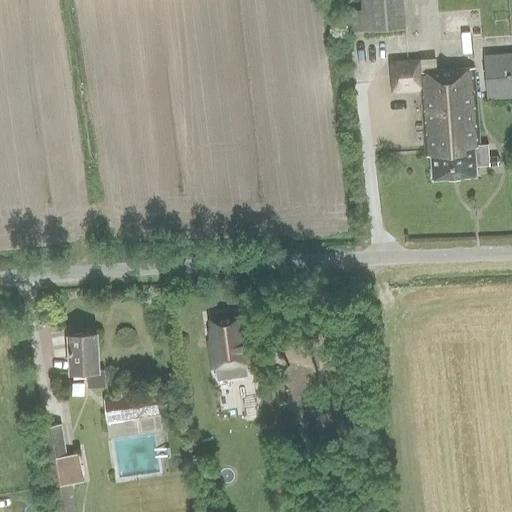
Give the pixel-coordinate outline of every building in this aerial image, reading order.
[(362,0),(363,10),(347,11),(349,33),(406,29),(403,0),(362,0)] [(511,97),(511,55),(484,57),(487,99),(511,97)] [(420,61),(392,63),(391,94),(420,92),(425,158),(432,158),(433,183),(478,181),(478,169),(496,167),(497,161),(487,161),(485,144),(478,144),(474,69),(420,72),(420,61)] [(212,369),(252,364),(249,336),(243,337),(240,316),(212,319),(214,341),(209,342),(212,369)] [(89,389),(107,387),(106,370),(101,370),(98,332),(69,334),(72,373),(88,372),(89,389)] [(260,401),(283,399),(281,374),(258,376),(260,401)] [(103,398),(106,422),(158,414),(154,390),(103,398)] [(84,481),(79,454),(68,456),(63,424),(41,428),(46,460),(43,460),(51,511),(77,511),(72,483),(84,481)]
